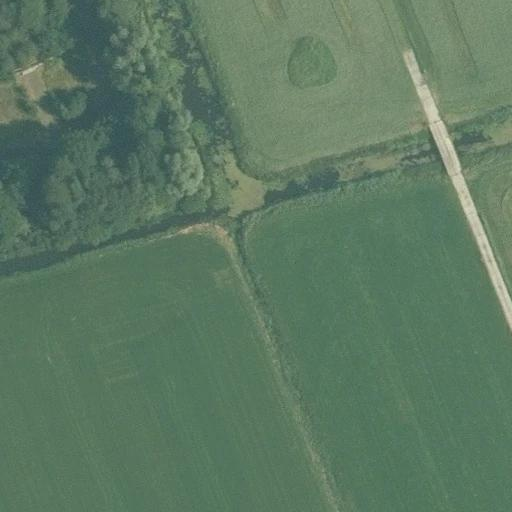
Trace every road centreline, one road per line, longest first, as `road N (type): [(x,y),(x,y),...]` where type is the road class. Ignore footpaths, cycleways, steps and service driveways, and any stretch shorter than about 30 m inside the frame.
road 1 (track): [(511,318),(407,51)]
road 2 (unknown): [(0,157),(91,121),(105,106),(69,0)]
